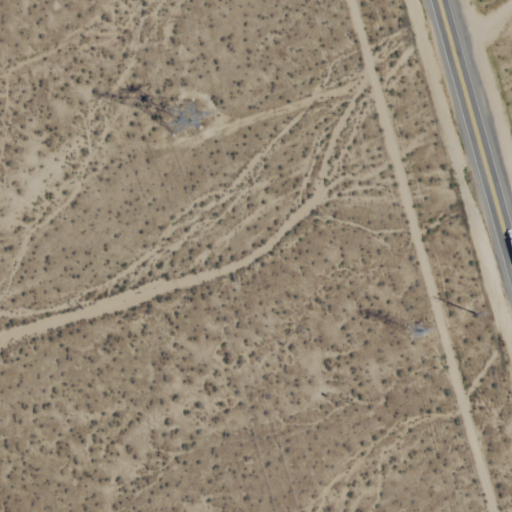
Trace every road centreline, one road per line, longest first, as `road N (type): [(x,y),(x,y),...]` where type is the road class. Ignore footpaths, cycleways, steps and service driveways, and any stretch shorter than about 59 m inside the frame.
road 1 (track): [(347,0),(491,511)]
road 2 (trunk): [(511,273),(436,0)]
